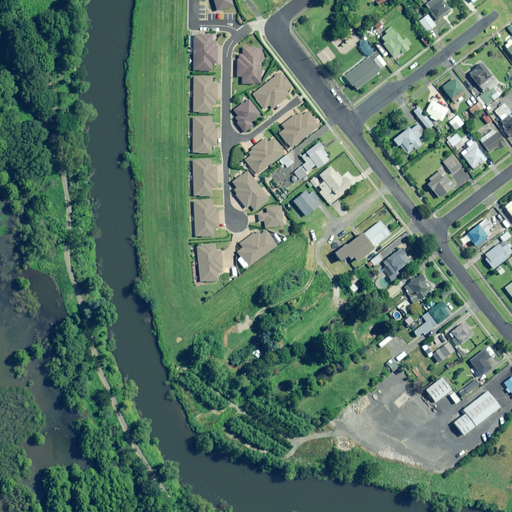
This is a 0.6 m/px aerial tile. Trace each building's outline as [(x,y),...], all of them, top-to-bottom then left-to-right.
[(233,6),(230,0),(212,0),(216,11),(233,6)] [(449,8),(442,0),(430,0),(431,0),(425,5),(435,19),(449,8)] [(436,25),(427,15),(419,21),(421,24),(419,26),(425,34),(436,25)] [(402,41),(391,27),(385,31),(387,34),(382,38),(385,42),(382,44),(393,57),(400,51),(403,54),(409,49),(407,47),(411,44),(406,38),(402,41)] [(212,42),(212,35),(193,34),(193,71),(212,71),(212,63),(217,63),(217,42),(212,42)] [(374,52),(364,38),(357,43),(367,57),(374,52)] [(242,54),(239,54),(239,59),(237,59),(236,77),(242,77),(241,83),(260,84),(262,48),(242,47),(242,54)] [(344,76),(352,86),(353,85),(356,89),(379,71),(378,70),(386,64),(377,53),(372,56),(368,59),(367,58),(344,76)] [(491,76),(481,63),(468,73),(475,82),(472,85),(477,91),(481,88),(484,92),(476,98),(480,103),(482,101),(486,106),(504,92),(497,84),(491,76)] [(293,88),(281,72),(252,94),(263,110),(269,105),(272,109),(289,96),(287,93),(293,88)] [(212,105),(215,105),(215,99),(217,99),(217,84),(212,84),(212,77),(193,76),(192,112),(211,113),(212,105)] [(442,87),(451,99),(454,103),(458,100),(459,101),(464,98),(462,96),(467,93),(464,89),(455,77),(442,87)] [(505,101),(503,98),(495,103),(497,107),(505,101)] [(236,122),(244,133),(254,126),(250,121),(252,119),(260,114),(248,99),(233,110),(237,116),(235,117),(238,121),(236,122)] [(430,117),(437,121),(438,119),(441,121),(448,110),(431,101),(425,112),(431,115),(430,117)] [(482,108),(478,103),(469,109),(473,115),(482,108)] [(496,110),(492,104),(487,108),(491,114),(496,110)] [(511,112),(504,104),(495,111),(500,118),(505,114),(506,116),(511,112)] [(433,125),(418,107),(413,111),(428,130),(433,125)] [(301,116),(300,113),(297,115),(296,114),(281,125),(284,129),(279,133),(290,148),(319,126),(307,111),(301,116)] [(492,121),(487,115),(483,118),(488,124),(492,121)] [(463,124),(457,116),(449,122),(455,130),(463,124)] [(215,128),(215,125),(212,125),(212,117),(192,117),(192,153),(211,153),(211,146),(216,146),(216,128),(215,128)] [(511,117),(502,124),(505,128),(503,129),(508,136),(511,132),(511,117)] [(425,134),(418,124),(410,130),(409,128),(392,139),(397,146),(399,145),(406,155),(420,144),(417,140),(425,134)] [(495,134),(493,130),(479,139),(488,153),(498,147),(499,149),(506,145),(497,132),(495,134)] [(446,139),(453,147),(454,146),(458,149),(464,144),(456,134),(451,138),(449,136),(446,139)] [(265,138),(251,149),(252,150),(248,153),(250,156),(244,160),(256,175),(285,153),(273,138),(268,142),(265,138)] [(486,160),(471,140),(466,144),(468,147),(461,153),(473,169),(486,160)] [(301,156),(305,162),(302,165),(307,171),(311,168),(315,165),(318,168),(330,159),(319,143),(301,156)] [(461,166),(452,154),(442,162),(452,174),(461,166)] [(293,162),(291,159),(284,164),(287,167),(293,162)] [(211,167),(211,160),(192,160),(193,196),(212,196),(212,188),(217,188),(216,167),(211,167)] [(322,190),(319,192),(327,202),(346,186),(350,183),(345,177),(343,179),(336,171),(335,172),(330,166),(319,175),(324,181),(318,186),(322,190)] [(426,185),(432,192),(433,191),(439,197),(450,188),(446,184),(451,181),(441,169),(428,179),(430,181),(426,185)] [(254,211),(269,199),(267,197),(271,194),(267,190),(264,193),(247,171),(232,182),(236,188),(234,190),(237,193),(235,195),(246,209),(250,206),(254,211)] [(314,177),(309,180),(315,188),(319,184),(314,177)] [(308,195),(305,191),(293,201),(305,216),(318,206),(314,202),(318,199),(312,192),(308,195)] [(212,208),(212,200),(194,200),(194,237),(214,236),(214,229),(218,228),(218,208),(212,208)] [(284,225),(281,206),(266,208),(267,213),(257,214),(259,222),(264,221),(265,228),(284,225)] [(490,233),(488,230),(493,226),(487,218),(468,233),(469,234),(460,240),(464,244),(470,240),(475,246),(487,237),(486,235),(490,233)] [(389,235),(380,221),(334,252),(340,262),(347,256),(349,259),(353,257),(356,262),(376,248),(374,245),(389,235)] [(276,245),(266,231),(261,235),(258,232),(255,235),(253,233),(239,244),(242,247),(236,252),(248,267),(276,245)] [(511,237),(508,232),(500,237),(503,242),(511,237)] [(216,252),(215,244),(196,245),(199,282),(218,280),(217,273),(222,272),(221,251),(216,252)] [(502,248),(499,244),(485,255),(487,258),(485,259),(493,269),(511,254),(511,252),(506,245),(502,248)] [(409,260),(400,248),(382,262),(379,264),(391,281),(397,276),(394,272),(409,260)] [(384,258),(380,253),(370,261),(374,266),(384,258)] [(504,272),(500,266),(496,269),(500,275),(504,272)] [(417,297),(419,299),(426,294),(424,291),(430,287),(420,274),(402,288),(412,300),(417,297)] [(450,293),(446,289),(440,294),(444,298),(450,293)] [(421,316),(426,322),(413,332),(417,337),(422,333),(423,334),(431,329),(450,314),(440,302),(421,316)] [(465,322),(449,333),(452,337),(451,339),(457,347),(467,340),(464,336),(471,331),(465,322)] [(409,339),(410,338),(401,328),(397,332),(406,342),(407,341),(408,342),(410,341),(409,339)] [(395,334),(388,339),(395,347),(402,342),(395,334)] [(436,352),(444,361),(447,358),(446,357),(454,350),(448,342),(436,352)] [(412,355),(408,349),(395,359),(400,364),(412,355)] [(490,358),(484,349),(469,360),(477,371),(475,373),(479,378),(492,368),(487,360),(490,358)] [(392,359),(385,363),(392,373),(399,368),(392,359)] [(454,366),(451,361),(445,365),(448,370),(454,366)] [(511,394),(511,378),(509,374),(498,382),(509,397),(511,394)] [(426,389),(436,402),(451,391),(442,378),(426,389)] [(480,383),(476,378),(457,392),(462,398),(480,383)] [(451,423),(461,436),(499,407),(486,391),(459,412),(462,415),(451,423)] [(459,401),(453,393),(449,396),(455,404),(459,401)] [(356,439),(353,443),(357,448),(361,444),(356,439)] [(369,446),(365,450),(371,455),(375,451),(369,446)]
